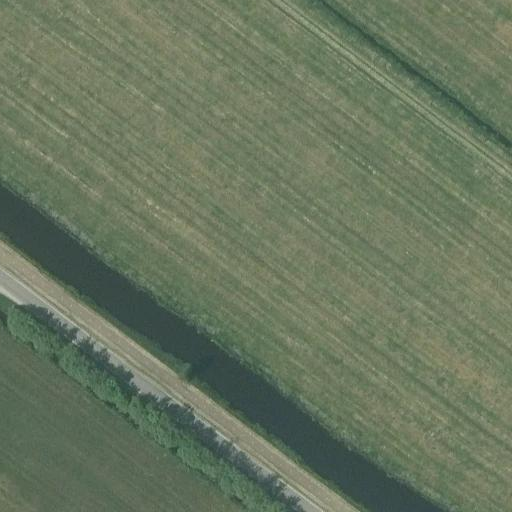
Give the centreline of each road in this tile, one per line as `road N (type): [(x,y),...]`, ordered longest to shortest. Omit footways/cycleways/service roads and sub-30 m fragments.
road 1 (tertiary): [(299,511),(0,284)]
road 2 (track): [(511,180),(275,0)]
